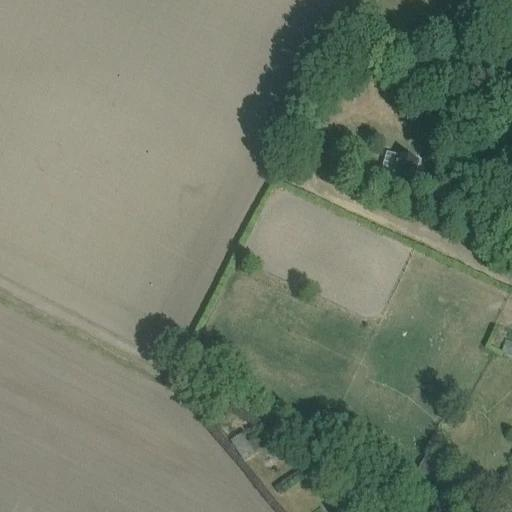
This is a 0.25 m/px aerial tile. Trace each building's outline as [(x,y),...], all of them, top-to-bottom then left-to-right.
[(459,61),(455,72),(467,77),(471,66),(459,61)] [(431,145),(425,163),(442,168),(447,150),(431,145)] [(386,153),(377,185),(408,194),(418,163),(386,153)] [(343,176),(339,183),(353,189),(356,183),(343,176)] [(427,478),(434,465),(423,458),(416,472),(427,478)]
